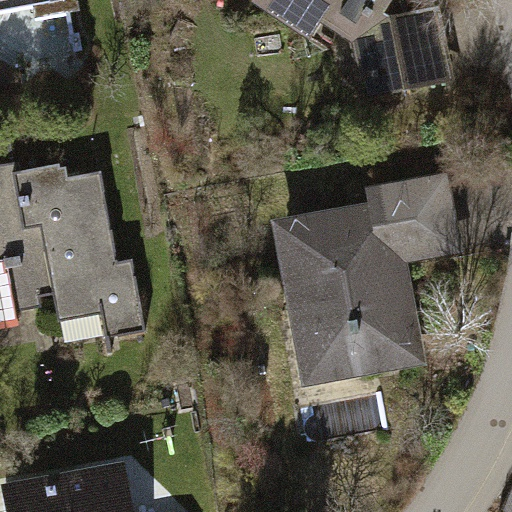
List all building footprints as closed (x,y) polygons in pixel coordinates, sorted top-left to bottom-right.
[(0,0),(0,10),(37,5),(39,15),(78,9),(76,0),(0,0)] [(439,0),(245,0),(305,39),(320,21),(350,40),(364,97),(458,82),(439,0)] [(0,180),(2,195),(0,194),(0,314),(43,307),(41,294),(50,293),(56,326),(145,310),(137,260),(121,262),(104,167),(71,173),(68,153),(0,164),(0,180)] [(369,200),(270,215),(297,394),(410,372),(391,268),(470,255),(453,172),(365,185),(369,200)] [(137,511),(128,459),(3,481),(10,511),(137,511)]
